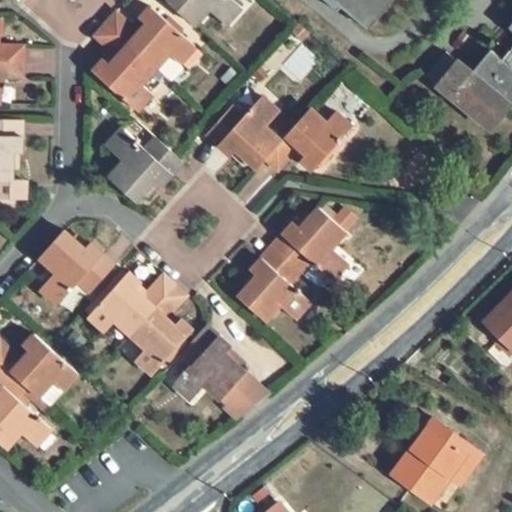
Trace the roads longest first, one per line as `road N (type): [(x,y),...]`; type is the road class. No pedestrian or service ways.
road 1 (unclassified): [(511,215),(457,278),(180,510)]
road 2 (residential): [(69,206),(73,26)]
road 3 (residential): [(159,231),(192,264),(239,215),(205,187)]
